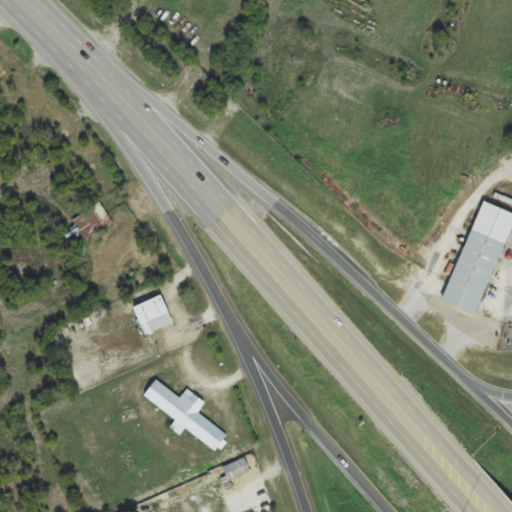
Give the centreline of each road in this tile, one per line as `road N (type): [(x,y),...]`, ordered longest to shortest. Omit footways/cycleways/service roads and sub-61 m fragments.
road 1 (trunk): [(74,71),(466,504)]
road 2 (trunk): [(480,478),(113,65)]
road 3 (trunk): [(511,422),(113,65)]
road 4 (trunk): [(74,71),(248,345),(308,511)]
road 5 (trunk): [(248,345),(390,511)]
